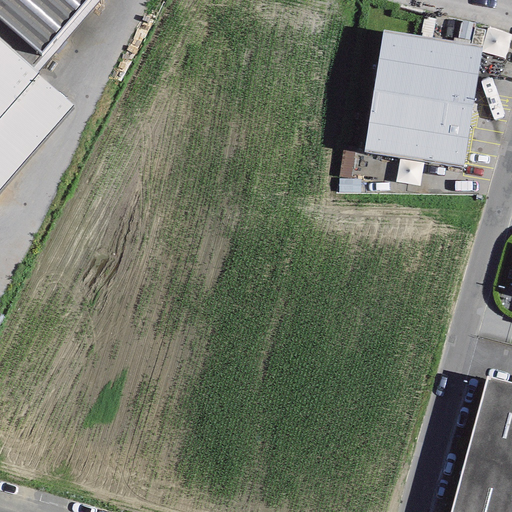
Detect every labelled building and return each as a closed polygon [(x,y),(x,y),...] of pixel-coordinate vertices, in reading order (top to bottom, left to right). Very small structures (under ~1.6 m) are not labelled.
[(87,0),(0,0),(0,17),(41,53),(87,0)] [(483,47),(384,31),(365,152),(464,167),(483,47)] [(0,190),(73,106),(0,41),(0,190)] [(342,150),(338,177),(351,179),(355,152),(342,150)] [(360,179),(338,179),(338,193),(360,193),(360,179)] [(511,511),(511,384),(487,377),(451,511),(511,511)]
